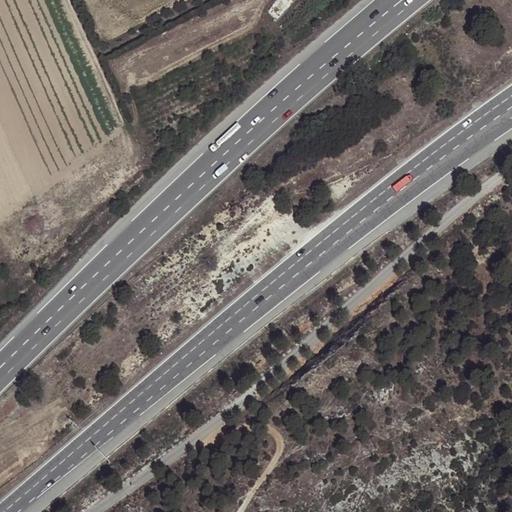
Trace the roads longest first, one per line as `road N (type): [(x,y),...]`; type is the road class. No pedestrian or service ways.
road 1 (motorway): [(86,440),(421,160),(511,96)]
road 2 (residential): [(92,511),(242,400),(511,167)]
road 3 (motorway): [(394,6),(185,189),(0,372)]
road 4 (motorway): [(86,440),(511,117)]
road 5 (track): [(202,432),(229,438),(253,427),(277,437),(277,459),(241,511)]
